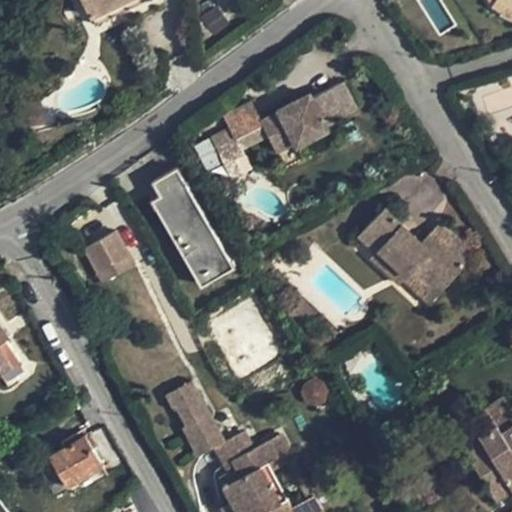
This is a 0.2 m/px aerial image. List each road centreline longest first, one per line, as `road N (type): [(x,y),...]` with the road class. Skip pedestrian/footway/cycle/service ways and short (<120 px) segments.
road 1 (residential): [(7,223),(136,142),(318,0)]
road 2 (residential): [(166,511),(76,361),(7,223)]
road 3 (residential): [(361,0),(511,232)]
